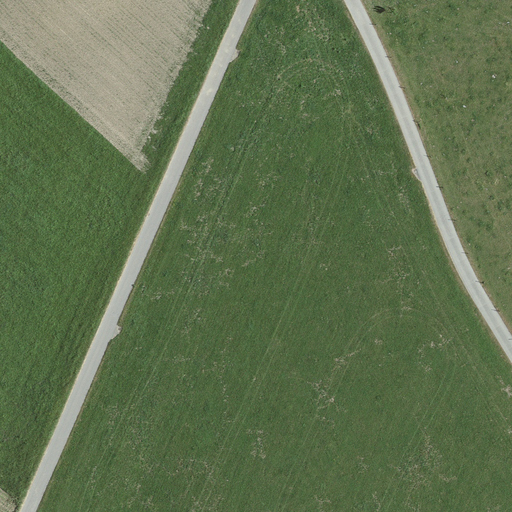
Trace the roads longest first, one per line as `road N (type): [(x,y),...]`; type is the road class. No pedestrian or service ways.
road 1 (track): [(248,0),(26,511)]
road 2 (track): [(350,0),(379,55),(454,255),(511,353)]
